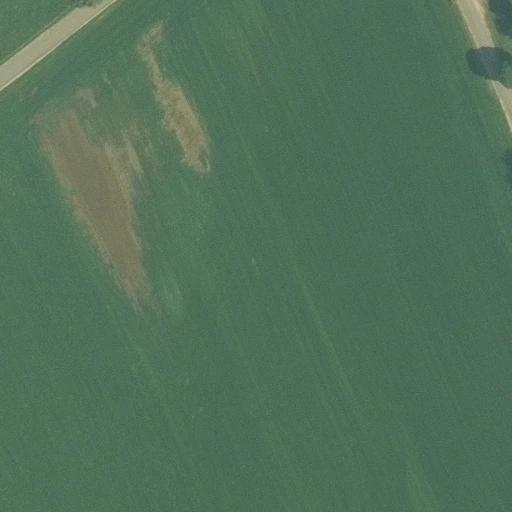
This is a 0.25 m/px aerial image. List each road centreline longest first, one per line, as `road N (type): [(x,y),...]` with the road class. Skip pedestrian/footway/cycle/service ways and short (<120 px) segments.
road 1 (unclassified): [(0,79),(105,0)]
road 2 (unclassified): [(464,0),(511,116)]
